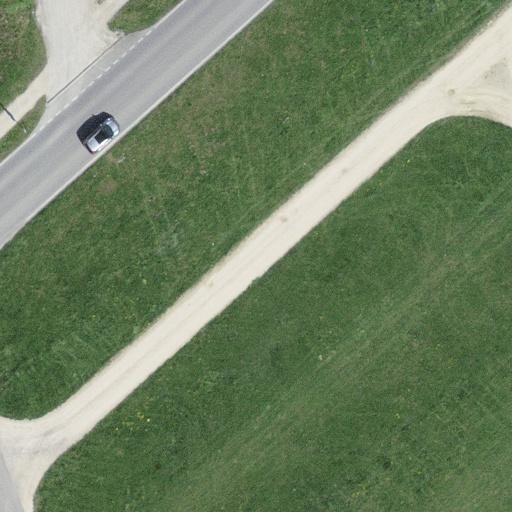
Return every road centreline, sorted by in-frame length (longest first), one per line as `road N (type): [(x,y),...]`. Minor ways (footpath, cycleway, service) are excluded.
road 1 (track): [(511,31),(0,486)]
road 2 (tertiary): [(226,0),(0,202)]
